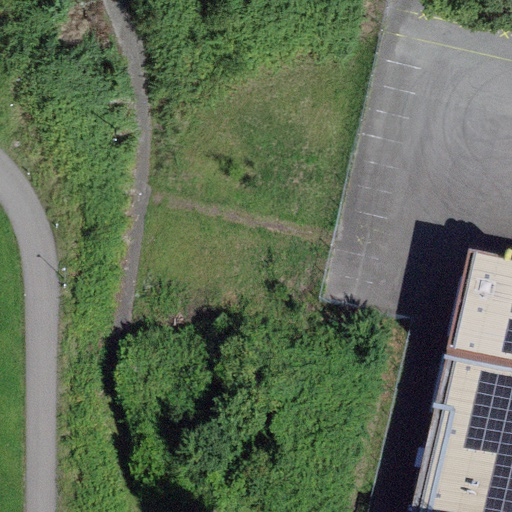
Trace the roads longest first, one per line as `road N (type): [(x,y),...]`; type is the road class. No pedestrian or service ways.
road 1 (track): [(117,0),(147,121),(125,302),(121,432),(141,511)]
road 2 (unclassified): [(0,164),(30,223),(40,294),(39,511)]
